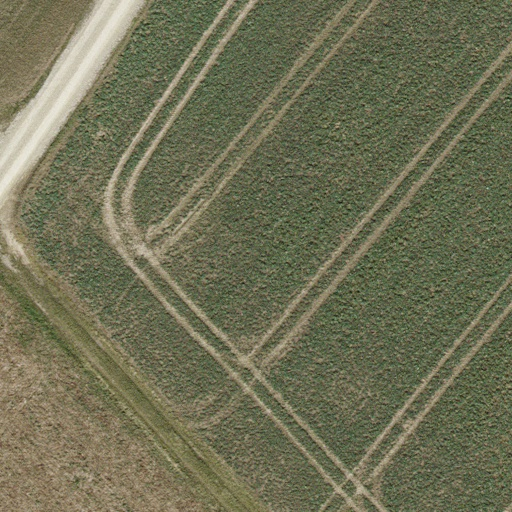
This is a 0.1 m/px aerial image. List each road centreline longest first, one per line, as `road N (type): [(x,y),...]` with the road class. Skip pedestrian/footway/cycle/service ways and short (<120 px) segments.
road 1 (track): [(245,511),(0,243)]
road 2 (unclassified): [(0,178),(120,0)]
